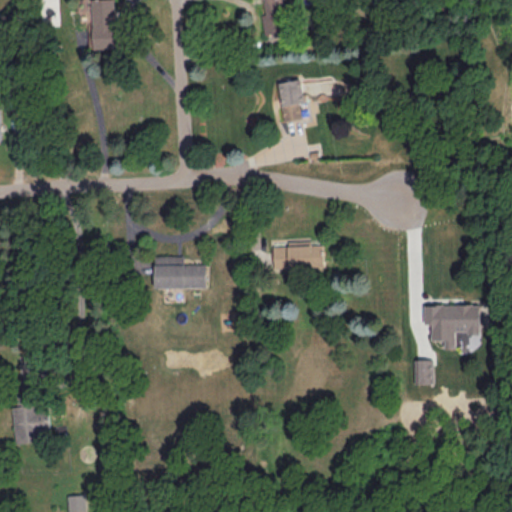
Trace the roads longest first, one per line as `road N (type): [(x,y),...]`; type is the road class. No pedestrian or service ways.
road 1 (residential): [(0,190),(276,173),(394,199)]
road 2 (residential): [(182,179),(176,0)]
